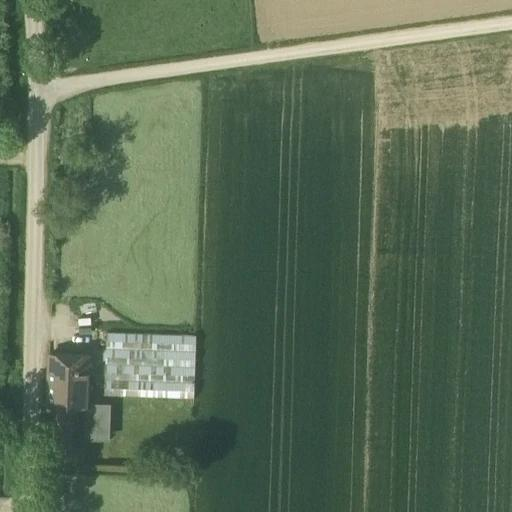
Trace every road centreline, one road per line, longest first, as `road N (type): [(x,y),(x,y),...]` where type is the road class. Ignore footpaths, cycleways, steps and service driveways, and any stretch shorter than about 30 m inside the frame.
road 1 (unclassified): [(37,90),(511,23)]
road 2 (unclassified): [(28,511),(37,90)]
